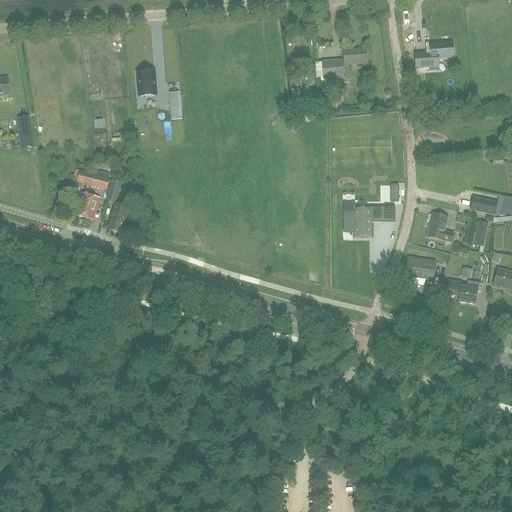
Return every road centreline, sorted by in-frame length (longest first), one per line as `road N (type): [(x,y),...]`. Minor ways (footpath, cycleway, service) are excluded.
road 1 (residential): [(0,29),(340,0)]
road 2 (primary): [(201,282),(511,372)]
road 3 (track): [(389,0),(411,175),(406,228),(374,312)]
